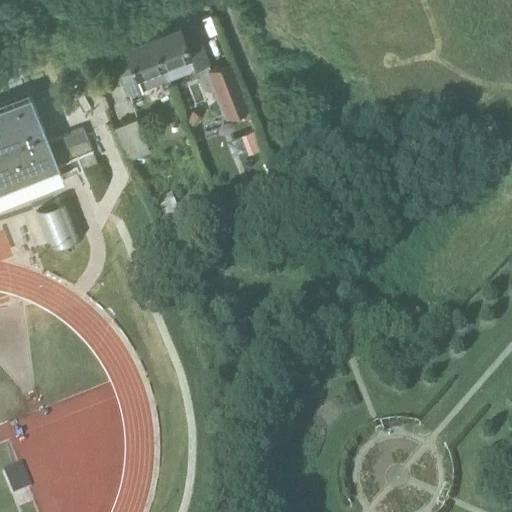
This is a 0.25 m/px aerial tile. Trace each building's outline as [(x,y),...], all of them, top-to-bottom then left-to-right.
[(179,26),(152,36),(163,64),(162,64),(168,78),(208,62),(197,36),(185,40),(179,26)] [(163,64),(152,36),(124,46),(130,62),(118,67),(129,93),(142,88),(136,74),(162,64),(163,64)] [(206,69),(211,81),(225,118),(251,108),(232,59),(206,69)] [(29,93),(0,104),(0,200),(62,176),(29,93)] [(138,116),(116,124),(129,158),(151,150),(138,116)] [(76,171),(78,170),(97,163),(83,127),(62,135),(76,171)] [(272,211),(266,198),(250,204),(255,217),(272,211)] [(185,230),(175,203),(158,210),(168,236),(185,230)]
